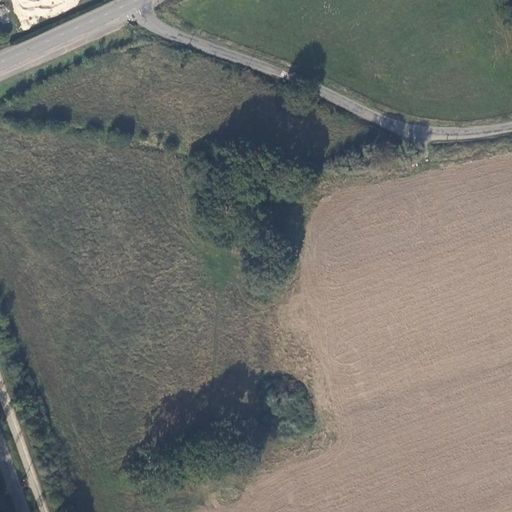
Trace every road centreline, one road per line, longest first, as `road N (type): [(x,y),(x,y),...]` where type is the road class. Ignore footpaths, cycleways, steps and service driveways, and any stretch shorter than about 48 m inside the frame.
road 1 (track): [(431,177),(451,199),(510,379),(506,391),(156,511)]
road 2 (unclassified): [(511,127),(446,134),(400,127),(288,74),(166,32),(134,1)]
road 3 (tertiary): [(0,62),(134,1)]
